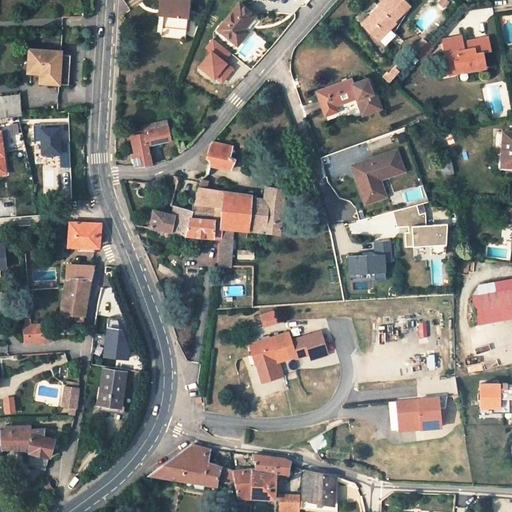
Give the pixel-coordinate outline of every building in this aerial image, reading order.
[(188,0),(160,0),(160,8),(165,9),(164,14),(163,27),(186,29),(188,0)] [(409,5),(404,0),(382,0),(378,5),(380,7),(364,23),(379,39),(397,21),(395,19),(409,5)] [(240,3),(218,29),(237,44),(245,36),(240,32),(255,15),(240,3)] [(462,36),(443,40),(448,63),(454,62),(457,70),(464,68),(465,71),(486,67),(483,52),(491,51),(488,37),(467,41),(468,45),(464,46),(462,36)] [(210,53),(198,66),(221,86),(235,69),(225,61),(231,54),(213,38),(204,48),(210,53)] [(433,47),(427,42),(417,53),(423,58),(433,47)] [(62,51),(30,49),(29,73),(32,73),(31,82),(68,84),(69,55),(62,55),(62,51)] [(450,75),(465,71),(464,68),(457,70),(454,62),(448,63),(450,75)] [(351,79),(318,91),(326,114),(337,110),(335,105),(357,97),(363,113),(380,107),(374,92),(372,92),(367,77),(352,83),(351,79)] [(22,116),(20,95),(0,96),(0,118),(6,117),(11,117),(22,116)] [(167,126),(166,119),(140,126),(141,129),(142,133),(145,132),(167,126)] [(60,127),(59,127),(59,125),(34,125),(34,141),(40,141),(41,156),(60,155),(60,168),(70,167),(69,143),(61,143),(60,127)] [(147,145),(171,138),(168,126),(167,126),(145,132),(147,145)] [(6,130),(1,131),(1,130),(0,130),(0,175),(6,175),(3,148),(8,147),(6,130)] [(511,131),(504,131),(502,165),(511,165),(511,131)] [(142,133),(131,135),(135,153),(132,154),(135,165),(151,165),(147,145),(145,132),(142,133)] [(458,152),(454,140),(449,142),(453,153),(458,152)] [(211,164),(230,169),(235,159),(230,156),(231,145),(214,142),(212,144),(208,158),(210,160),(210,162),(211,164)] [(356,177),(365,203),(386,195),(380,178),(404,171),(396,149),(361,162),(366,175),(356,177)] [(442,160),(445,174),(453,173),(451,158),(442,160)] [(351,165),(356,177),(366,175),(361,162),(351,165)] [(152,181),(147,181),(148,187),(159,184),(164,176),(152,181)] [(208,180),(201,179),(199,187),(206,188),(208,180)] [(233,228),(281,233),(286,189),(270,187),(269,196),(268,203),(256,201),(257,198),(257,196),(206,188),(199,187),(195,204),(214,205),(213,219),(223,219),(222,227),(233,228)] [(424,202),(417,204),(420,214),(427,212),(424,202)] [(173,214),(190,218),(193,217),(193,210),(174,204),(173,214)] [(193,210),(193,217),(213,219),(214,205),(195,204),(193,204),(193,210)] [(417,204),(393,210),(397,226),(412,225),(413,231),(406,231),(407,246),(430,244),(447,243),(448,223),(427,224),(427,212),(420,214),(417,204)] [(154,209),(151,228),(186,234),(190,218),(173,214),(154,209)] [(186,234),(222,238),(222,227),(223,219),(213,219),(193,217),(190,218),(186,234)] [(69,247),(99,248),(100,223),(70,222),(69,247)] [(232,240),(233,228),(222,227),(222,238),(222,239),(232,240)] [(232,240),(222,239),(220,264),(231,265),(232,240)] [(390,240),(375,241),(376,251),(377,251),(377,254),(349,256),(350,273),(374,272),(385,271),(384,261),(391,261),(390,240)] [(447,243),(430,244),(431,254),(446,253),(447,243)] [(93,267),(68,266),(67,278),(61,312),(76,313),(85,314),(93,267)] [(385,271),(374,272),(374,280),(385,279),(385,271)] [(511,288),(511,279),(479,285),(473,295),(511,288)] [(511,288),(473,295),(478,324),(511,316),(511,288)] [(273,312),(262,315),(265,326),(277,322),(273,312)] [(76,321),(83,321),(85,314),(76,313),(76,321)] [(51,340),(50,324),(24,325),(24,330),(25,342),(51,340)] [(107,325),(103,355),(129,358),(130,351),(122,327),(107,325)] [(262,340),(249,344),(256,363),(277,356),(278,360),(296,355),(296,357),(310,352),(305,336),(291,340),(289,331),(270,337),(262,340)] [(321,331),(305,336),(310,352),(312,357),(328,352),(321,331)] [(127,370),(104,368),(99,403),(121,406),(127,370)] [(78,382),(66,381),(63,406),(70,407),(76,408),(78,382)] [(479,410),(501,410),(501,383),(479,383),(479,410)] [(402,430),(444,426),(441,396),(400,399),(401,412),(402,427),(402,430)] [(54,439),(44,437),(45,429),(30,429),(30,426),(5,426),(5,430),(0,429),(0,437),(1,448),(30,450),(29,466),(45,470),(49,459),(54,439)] [(327,443),(322,434),(310,441),(316,450),(327,443)] [(220,484),(221,481),(226,482),(228,477),(235,479),(234,469),(207,461),(203,460),(207,448),(192,443),(150,474),(217,484),(217,483),(220,484)] [(238,496),(274,498),(275,477),(276,471),(279,472),(288,473),(290,460),(285,458),(257,455),(253,455),(255,468),(252,468),(235,469),(234,469),(235,479),(236,485),(238,496)] [(333,510),(335,476),(306,470),(303,477),(303,499),(302,498),(302,507),(333,510)] [(50,487),(46,478),(43,480),(47,489),(54,495),(56,492),(50,487)] [(300,511),(301,495),(279,495),(278,511),(300,511)]
